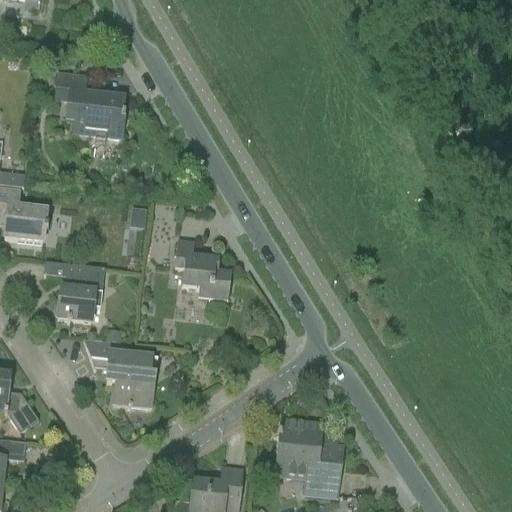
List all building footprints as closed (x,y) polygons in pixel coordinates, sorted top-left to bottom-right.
[(73,138),(101,141),(121,143),(124,119),(121,118),(123,102),(84,98),(85,82),(57,79),(54,104),(67,105),(65,125),(74,126),(73,138)] [(0,190),(22,193),(23,180),(0,177),(0,190)] [(3,244),(23,246),(42,248),(43,236),(47,236),(47,231),(44,231),(46,215),(17,212),(18,195),(0,193),(0,223),(6,224),(3,244)] [(196,303),(206,305),(226,308),(230,279),(216,277),(218,265),(191,261),(193,248),(177,246),(172,274),(183,276),(180,293),(198,296),(196,303)] [(100,313),(102,297),(104,274),(44,267),(43,280),(66,282),(64,293),(60,293),(59,307),(56,307),(54,320),(57,321),(56,324),(66,325),(66,328),(69,328),(69,325),(90,328),(92,312),(100,313)] [(105,335),(104,345),(118,347),(119,336),(105,335)] [(106,376),(106,380),(115,381),(113,408),(127,409),(125,412),(128,412),(129,410),(150,412),(153,379),(149,378),(150,362),(121,359),(122,347),(118,347),(104,345),(82,343),(93,374),(106,376)] [(0,417),(3,418),(3,421),(6,421),(6,419),(7,420),(19,438),(37,426),(20,399),(3,398),(4,388),(7,388),(8,382),(0,380),(0,417)] [(278,441),(273,480),(276,480),(305,484),(303,496),(334,500),(339,460),(316,457),(317,447),(319,430),(280,426),(278,437),(275,437),(275,441),(278,441)] [(0,492),(2,493),(6,459),(23,461),(25,447),(5,445),(0,444),(0,492)] [(174,505),(173,511),(236,511),(240,475),(221,473),(219,491),(209,490),(209,487),(191,485),(189,507),(174,505)]
